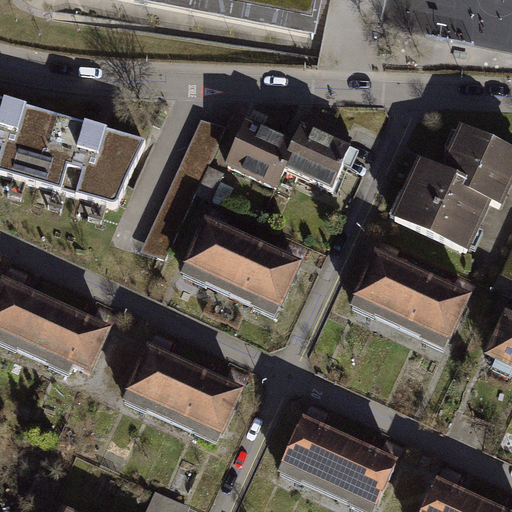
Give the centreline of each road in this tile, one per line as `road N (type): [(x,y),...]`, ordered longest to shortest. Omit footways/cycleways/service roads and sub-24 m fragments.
road 1 (residential): [(0,66),(98,82),(411,98)]
road 2 (residential): [(0,243),(284,374)]
road 3 (residential): [(284,374),(411,98)]
road 4 (residential): [(284,374),(511,478)]
road 5 (residential): [(223,511),(284,374)]
